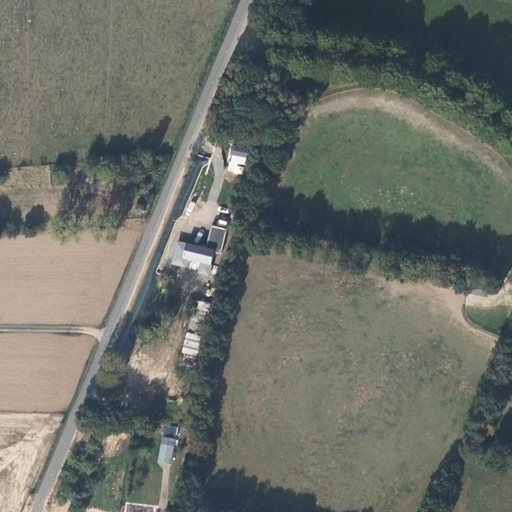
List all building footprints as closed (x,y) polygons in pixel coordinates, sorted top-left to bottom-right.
[(244,174),(247,147),(231,145),(228,172),(244,174)] [(218,257),(226,259),(229,249),(221,246),(223,239),(214,237),(210,253),(182,247),(179,258),(206,264),(202,280),(212,282),(218,257)] [(210,317),(197,315),(191,340),(204,342),(210,317)] [(164,425),(162,436),(175,439),(177,428),(164,425)] [(160,467),(173,469),(178,444),(165,441),(160,467)]
